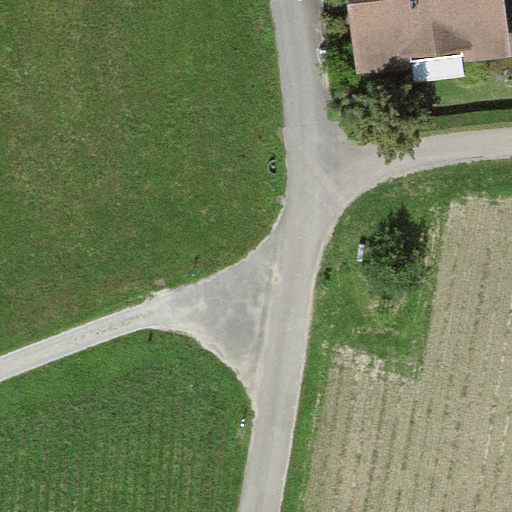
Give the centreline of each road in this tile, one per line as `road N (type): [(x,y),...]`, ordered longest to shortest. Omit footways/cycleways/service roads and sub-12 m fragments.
road 1 (unclassified): [(292,0),(312,165),(261,511)]
road 2 (track): [(0,377),(137,324),(296,289)]
road 3 (track): [(511,144),(312,165)]
